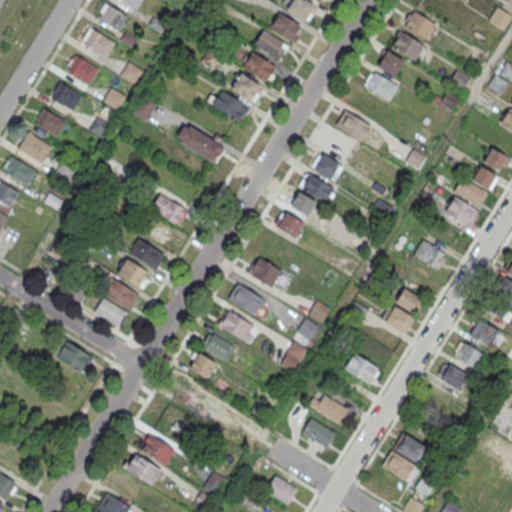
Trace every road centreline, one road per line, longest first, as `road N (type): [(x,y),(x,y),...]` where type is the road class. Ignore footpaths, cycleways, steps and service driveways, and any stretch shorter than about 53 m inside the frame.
road 1 (residential): [(367,0),(48,511)]
road 2 (residential): [(511,202),(319,511)]
road 3 (residential): [(141,365),(0,277)]
road 4 (residential): [(0,109),(68,0)]
